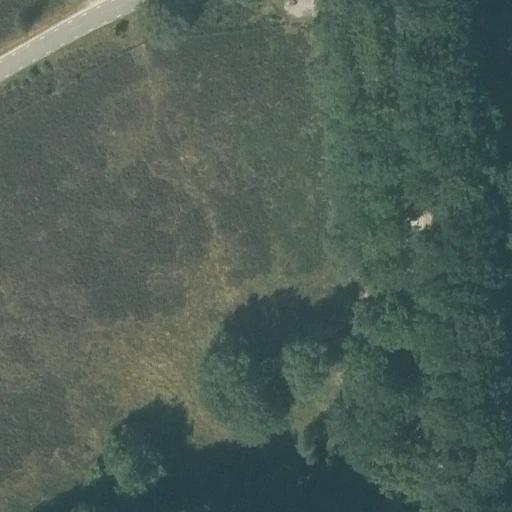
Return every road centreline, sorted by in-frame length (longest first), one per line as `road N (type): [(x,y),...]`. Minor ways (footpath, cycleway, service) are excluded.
road 1 (track): [(384,18),(437,484)]
road 2 (unclassified): [(0,71),(135,0)]
